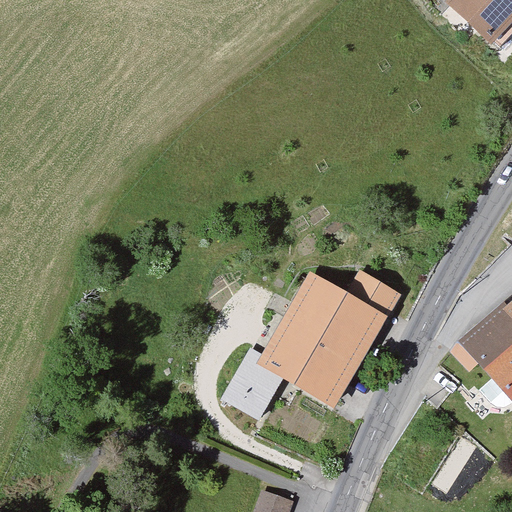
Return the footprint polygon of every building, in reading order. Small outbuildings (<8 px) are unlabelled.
[(511,0),(454,0),(451,4),(499,53),(511,37),(511,0)] [(263,361),(259,370),(283,384),(336,415),(405,298),(359,271),(343,298),(312,279),(263,361)] [(503,305),(459,345),(511,405),(511,305),(507,310),(503,305)] [(249,352),(218,407),(258,427),(283,384),(259,370),(263,361),(249,352)] [(259,495),(252,511),(289,511),(291,509),(259,495)]
